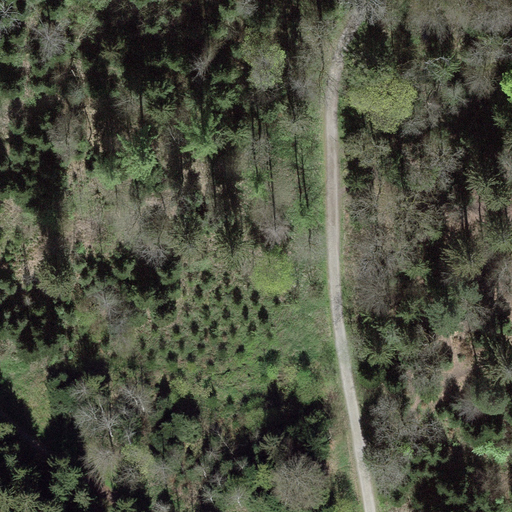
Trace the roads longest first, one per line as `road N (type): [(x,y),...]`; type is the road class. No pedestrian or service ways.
road 1 (track): [(372,0),(342,52),(328,109),(330,260),(368,511)]
road 2 (track): [(0,415),(126,511)]
